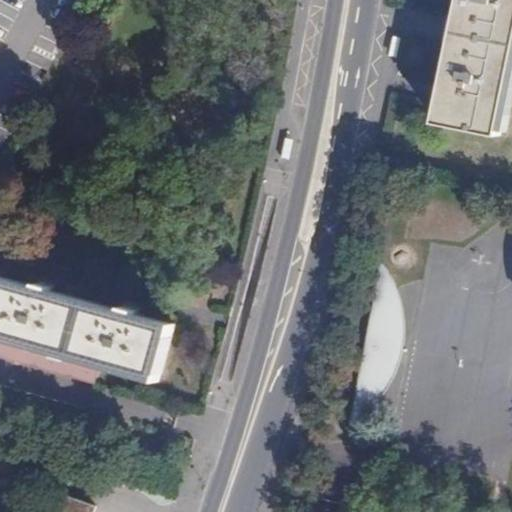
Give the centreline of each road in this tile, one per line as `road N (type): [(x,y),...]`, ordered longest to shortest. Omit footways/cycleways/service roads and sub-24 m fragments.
road 1 (primary): [(238,511),(315,269),(362,0)]
road 2 (primary): [(326,0),(275,266),(201,511)]
